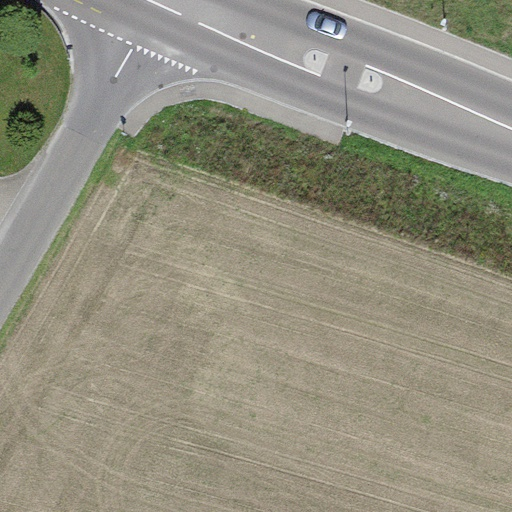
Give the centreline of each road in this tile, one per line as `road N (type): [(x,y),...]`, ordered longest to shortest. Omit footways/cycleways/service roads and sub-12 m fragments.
road 1 (primary): [(158,4),(511,131)]
road 2 (tertiary): [(0,275),(158,4)]
